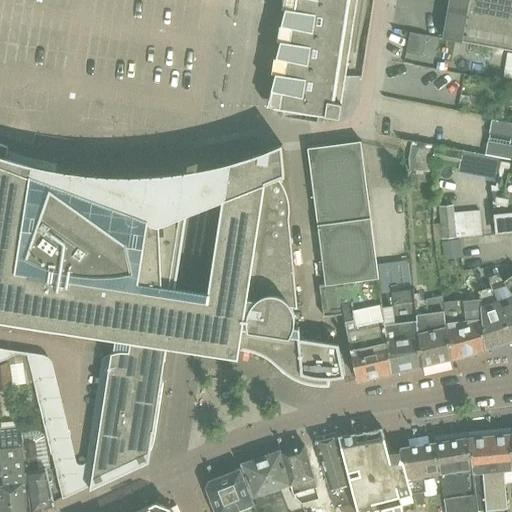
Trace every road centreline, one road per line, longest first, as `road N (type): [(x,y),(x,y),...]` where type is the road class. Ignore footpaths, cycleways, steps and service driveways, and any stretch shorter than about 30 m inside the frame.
road 1 (residential): [(171,470),(313,416),(511,383)]
road 2 (residential): [(195,103),(372,132),(388,0)]
road 3 (residential): [(195,103),(0,74)]
